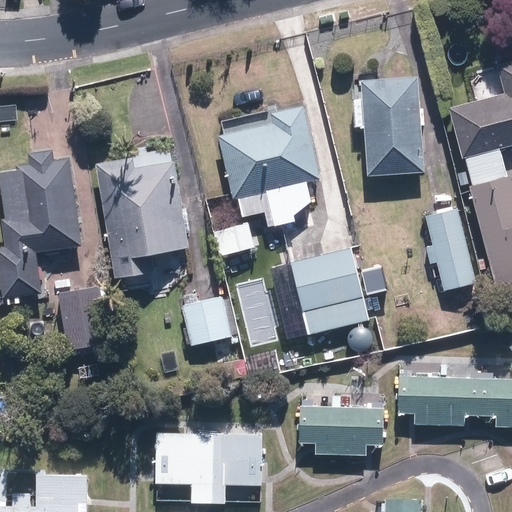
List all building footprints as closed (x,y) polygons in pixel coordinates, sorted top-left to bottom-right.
[(472,183),(497,281),(511,277),(511,173),(509,174),(502,145),(511,142),(511,63),(503,66),(509,92),(452,106),(465,156),(468,156),(474,182),(472,183)] [(419,76),(364,79),(370,173),(424,169),(419,76)] [(221,135),(235,196),(322,176),(306,106),(274,113),(276,122),(221,135)] [(84,242),(71,156),(57,159),(55,149),(34,152),(36,162),(19,164),(20,167),(4,170),(11,216),(5,217),(9,243),(0,244),(0,245),(7,293),(44,288),(38,249),(84,242)] [(175,150),(99,163),(117,274),(156,268),(153,250),(191,244),(175,150)] [(477,281),(459,207),(429,214),(446,288),(477,281)] [(354,247),(295,260),(310,331),(370,318),(354,247)] [(101,286),(63,292),(71,345),(110,338),(101,286)] [(223,298),(186,306),(195,342),(231,333),(223,298)] [(511,376),(402,373),(401,410),(417,411),(417,420),(466,422),(466,412),(499,413),(499,422),(511,422),(511,376)] [(383,406),(304,403),(303,439),(320,440),(319,450),(366,452),(367,441),(382,442),(383,406)] [(263,432),(160,430),(159,480),(197,481),(197,499),(227,500),(227,481),(262,482),(263,432)] [(1,476),(0,476),(0,511),(87,511),(88,477),(47,477),(47,472),(1,471),(1,476)] [(424,511),(424,502),(388,501),(388,511),(424,511)]
